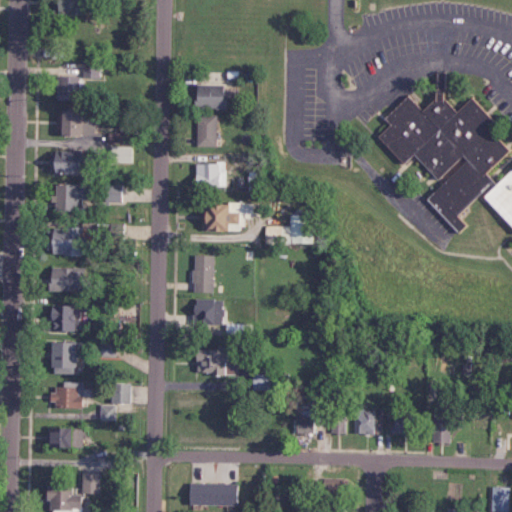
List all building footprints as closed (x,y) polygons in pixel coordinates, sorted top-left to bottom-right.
[(103,12),(103,0),(66,0),(66,11),(103,12)] [(103,66),(86,67),(87,77),(103,77),(103,66)] [(61,100),(83,99),(83,76),(61,76),(61,100)] [(203,107),(235,108),(235,85),(203,84),(203,107)] [(383,135),(409,163),(419,153),(443,179),(469,156),(474,159),(432,198),(464,232),(473,224),(464,215),(493,188),(497,190),(502,182),(493,172),(511,154),(511,145),(502,135),(491,128),(497,119),(498,118),(479,97),(465,110),(448,91),(447,92),(444,97),(429,111),(417,98),(413,96),(390,118),(396,124),(383,135)] [(62,133),(100,134),(100,110),(62,109),(62,133)] [(221,146),(220,114),(201,114),(201,146),(221,146)] [(123,141),(123,132),(113,132),(112,141),(123,141)] [(91,150),(53,151),(53,173),(91,173),(91,150)] [(231,186),(231,162),(200,162),(200,186),(231,186)] [(511,217),(511,175),(491,196),(511,217)] [(57,210),(85,209),(85,199),(95,198),(95,183),(56,184),(57,210)] [(127,200),(128,184),(107,184),(106,200),(127,200)] [(249,230),(249,217),(264,217),(264,202),(217,202),(217,206),(206,206),(206,230),(249,230)] [(318,243),(318,214),(293,214),(293,225),(269,225),(269,243),(318,243)] [(89,228),(48,226),(47,252),(89,254),(89,228)] [(218,291),(219,255),(198,254),(197,291),(218,291)] [(56,267),(56,290),(87,291),(87,268),(56,267)] [(198,324),(227,324),(227,299),(198,298),(198,324)] [(79,331),(80,305),(50,304),(49,330),(79,331)] [(82,373),(82,341),(58,342),(59,373),(82,373)] [(120,356),(120,343),(98,342),(98,355),(120,356)] [(231,373),(231,348),(199,348),(199,373),(231,373)] [(279,373),(257,373),(258,390),(279,390),(279,373)] [(56,407),(86,407),(86,381),(65,381),(65,386),(57,386),(56,407)] [(115,383),(115,402),(134,403),(134,383),(115,383)] [(118,420),(118,404),(103,404),(102,420),(118,420)] [(435,421),(449,420),(449,408),(435,409),(435,421)] [(379,410),(356,411),(357,434),(379,433),(379,410)] [(303,433),(320,433),(320,412),(303,413),(303,433)] [(392,432),(418,431),(418,416),(396,416),(396,425),(392,425),(392,432)] [(332,433),(349,432),(349,417),(332,418),(332,433)] [(87,447),(87,427),(51,427),(51,446),(87,447)] [(103,473),(86,473),(86,493),(103,493),(103,473)] [(191,504),(242,505),(243,483),(192,482),(191,504)] [(58,509),(91,510),(91,495),(81,495),(81,487),(44,486),(44,504),(58,505),(58,509)] [(511,486),(495,486),(495,511),(511,511),(511,486)]
